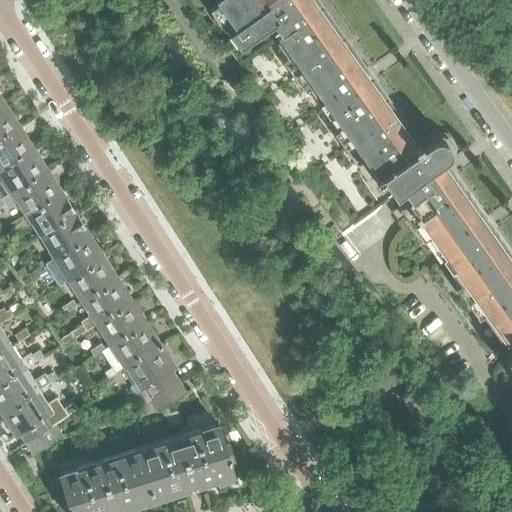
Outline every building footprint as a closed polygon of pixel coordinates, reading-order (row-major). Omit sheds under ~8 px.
[(284,14),(275,0),(216,0),(235,26),(228,31),(238,45),(272,22),(284,14)] [(368,71),(317,0),(275,0),(284,14),(272,22),(278,30),(276,32),(325,102),(328,100),(368,71)] [(378,176),(333,113),(331,110),(333,108),(328,100),(325,102),(276,32),(278,30),(272,22),(238,45),(230,50),(244,70),(231,79),(270,135),(265,138),(295,180),(302,176),(342,232),(396,194),(381,174),(378,176)] [(419,143),(393,107),(368,71),(328,100),(333,108),(331,110),(333,113),(378,176),(381,174),(396,194),(403,188),(406,193),(420,183),(448,164),(447,162),(450,160),(452,156),(453,152),(453,148),(452,143),(450,140),(447,137),(442,134),(438,134),(433,135),(428,137),(419,143)] [(0,137),(19,126),(5,104),(0,106),(0,137)] [(0,168),(33,147),(19,126),(0,137),(0,168)] [(11,193),(47,170),(33,147),(0,168),(0,180),(2,179),(10,192),(11,193)] [(511,288),(511,254),(486,218),(448,164),(420,183),(406,193),(408,196),(406,197),(416,211),(409,216),(408,214),(399,221),(429,264),(427,266),(458,309),(498,281),(506,293),(511,288)] [(60,192),(61,192),(47,170),(11,193),(10,192),(1,198),(0,198),(0,206),(5,204),(7,208),(16,202),(25,215),(60,192)] [(40,236),(75,213),(74,212),(75,211),(65,197),(64,198),(60,192),(25,215),(30,223),(31,223),(40,236)] [(52,258),(88,235),(84,229),(86,228),(76,214),(75,213),(40,236),(48,250),(47,250),(52,258)] [(67,281),(103,257),(89,234),(88,235),(52,258),(63,274),(57,278),(58,279),(48,285),(52,291),(63,284),(67,281)] [(13,253),(5,241),(0,244),(0,251),(4,258),(13,253)] [(81,302),(117,279),(103,257),(67,281),(81,302)] [(95,324),(131,301),(117,279),(81,302),(89,315),(80,321),(83,325),(71,333),(75,339),(96,325),(95,324)] [(511,288),(506,293),(498,281),(458,309),(489,352),(510,338),(511,340),(511,352),(506,357),(511,365),(511,288)] [(66,313),(77,306),(73,300),(62,307),(66,313)] [(109,346),(145,323),(131,301),(95,324),(96,325),(109,346)] [(125,368),(160,344),(160,343),(159,343),(145,323),(109,346),(105,349),(102,351),(113,367),(105,372),(109,379),(124,368),(124,369),(125,368)] [(0,354),(13,346),(0,326),(0,354)] [(19,342),(30,335),(26,329),(15,336),(19,342)] [(94,356),(102,351),(105,349),(101,344),(90,351),(94,356)] [(177,381),(169,369),(177,364),(164,344),(161,346),(160,344),(125,368),(134,381),(129,386),(140,403),(148,400),(177,381)] [(0,384),(27,367),(44,357),(40,350),(32,355),(31,352),(21,358),(13,346),(0,354),(0,384)] [(0,409),(1,412),(40,387),(41,389),(58,379),(53,371),(46,375),(45,373),(35,379),(27,367),(0,384),(0,409)] [(155,411),(185,393),(177,381),(148,400),(155,411)] [(56,423),(78,409),(74,403),(64,409),(61,405),(53,410),(40,391),(41,389),(40,387),(1,412),(3,414),(1,415),(9,427),(11,427),(16,435),(20,433),(26,443),(56,423)] [(181,423),(178,411),(173,413),(176,424),(181,423)] [(176,424),(173,413),(165,415),(168,426),(176,424)] [(33,453),(63,434),(56,423),(26,443),(33,453)] [(233,473),(229,461),(231,460),(230,457),(232,456),(228,442),(224,443),(218,425),(204,429),(203,426),(199,427),(200,431),(183,437),(181,432),(174,434),(176,439),(142,450),(140,445),(136,446),(154,498),(200,484),(217,479),(217,481),(231,477),(231,474),(233,473)] [(101,449),(97,436),(91,438),(95,451),(101,449)] [(95,451),(91,438),(86,440),(90,452),(95,451)] [(109,511),(154,498),(136,446),(133,447),(134,452),(101,463),(99,458),(98,458),(93,460),(94,465),(78,470),(77,465),(72,467),(73,470),(59,474),(65,493),(60,494),(65,509),(67,508),(68,511),(70,511),(109,511)]
